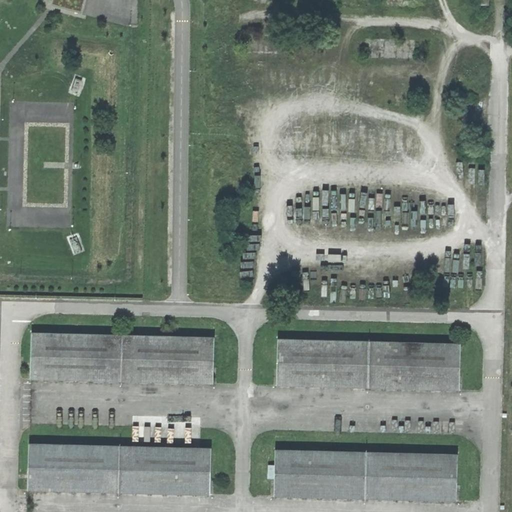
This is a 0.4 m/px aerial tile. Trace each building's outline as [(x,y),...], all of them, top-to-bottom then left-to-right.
[(53,0),(52,3),(51,2),(50,4),(61,8),(62,6),(66,7),(66,9),(70,10),(71,8),(75,10),(75,11),(81,13),(83,6),(82,6),(82,4),(84,4),(84,0),(53,0)] [(214,338),(32,333),(31,379),(212,384),(214,338)] [(460,343),(278,338),(278,384),(459,389),(460,343)] [(211,448),(29,445),(28,490),(210,494),(211,448)] [(275,450),(274,496),(456,501),(457,454),(275,450)]
